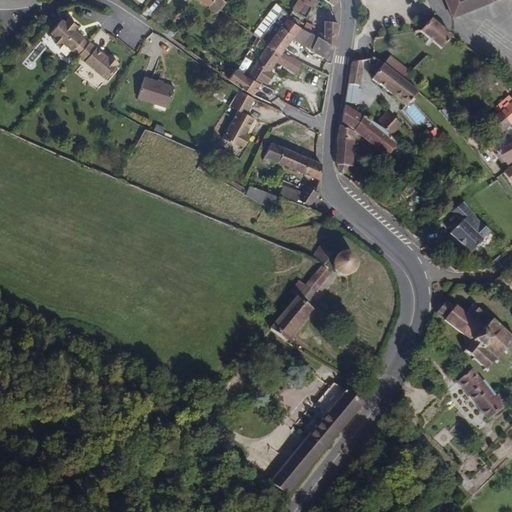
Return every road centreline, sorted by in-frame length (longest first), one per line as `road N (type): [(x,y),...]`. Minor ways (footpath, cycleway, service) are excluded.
road 1 (secondary): [(421,283),(401,252),(331,185),(329,131),(347,0)]
road 2 (secondary): [(293,511),(411,344),(421,283)]
